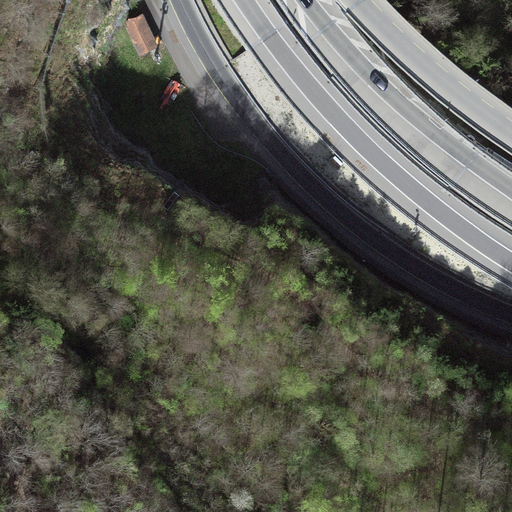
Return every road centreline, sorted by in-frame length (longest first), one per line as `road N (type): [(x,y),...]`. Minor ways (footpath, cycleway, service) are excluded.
road 1 (primary): [(178,0),(244,111),(322,197),(412,267),(511,316)]
road 2 (motorway): [(243,0),(350,132),(511,262)]
road 3 (motorway): [(511,194),(386,91),(305,0)]
road 4 (primary): [(511,137),(460,101),(355,0)]
